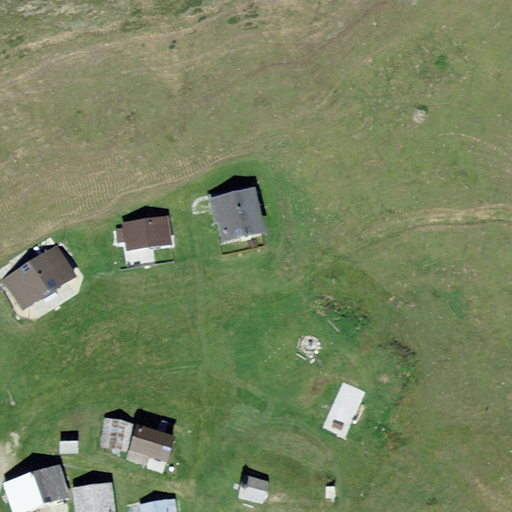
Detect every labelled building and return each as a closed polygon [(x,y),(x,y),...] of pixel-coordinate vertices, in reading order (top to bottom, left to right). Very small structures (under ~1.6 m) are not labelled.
[(267,190),(218,202),(231,255),(280,243),(267,190)] [(173,216),(124,224),(130,258),(179,251),(173,216)] [(62,249),(1,287),(26,326),(86,288),(62,249)] [(343,380),(326,425),(348,433),(364,388),(343,380)] [(107,415),(100,445),(130,451),(136,422),(107,415)] [(187,439),(142,428),(133,466),(178,477),(187,439)] [(54,476),(10,491),(17,511),(38,511),(64,503),(54,476)] [(276,481),(245,476),(240,500),(271,505),(276,481)] [(120,511),(117,491),(78,498),(79,511),(120,511)] [(171,511),(169,500),(138,506),(138,511),(171,511)]
